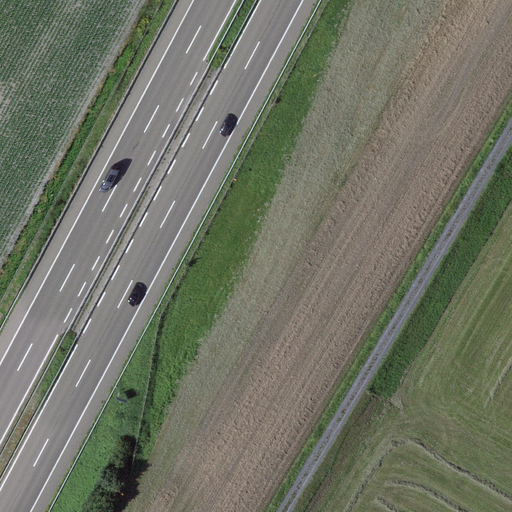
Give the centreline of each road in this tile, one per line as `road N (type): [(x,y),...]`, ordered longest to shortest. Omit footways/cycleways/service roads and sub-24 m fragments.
road 1 (motorway): [(10,511),(282,0)]
road 2 (motorway): [(214,0),(0,404)]
road 3 (track): [(307,511),(511,160)]
